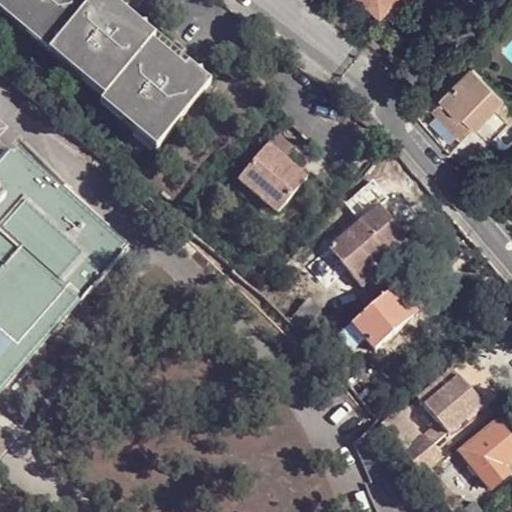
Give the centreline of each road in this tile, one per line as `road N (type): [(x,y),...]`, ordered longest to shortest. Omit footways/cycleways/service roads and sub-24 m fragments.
road 1 (residential): [(511,256),(391,114)]
road 2 (residential): [(489,0),(391,114)]
